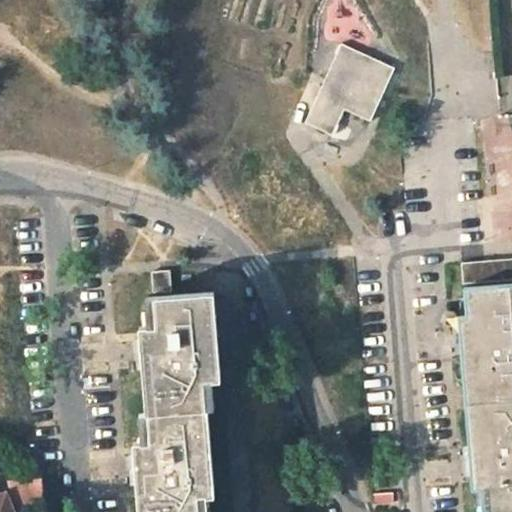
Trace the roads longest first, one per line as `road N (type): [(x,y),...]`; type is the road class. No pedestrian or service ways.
road 1 (residential): [(357,511),(289,337),(254,265),(225,234),(186,214),(16,169)]
road 2 (residential): [(16,169),(52,208),(76,511)]
